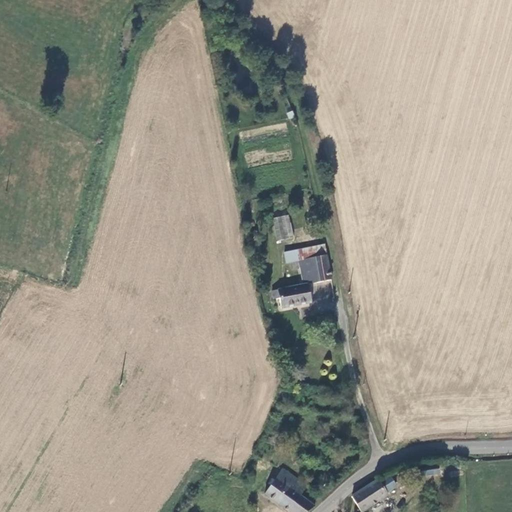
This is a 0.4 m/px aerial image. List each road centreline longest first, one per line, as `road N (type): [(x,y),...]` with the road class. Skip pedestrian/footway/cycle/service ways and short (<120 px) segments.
road 1 (unclassified): [(377,463),(294,91)]
road 2 (tertiary): [(377,463),(416,449),(511,446)]
